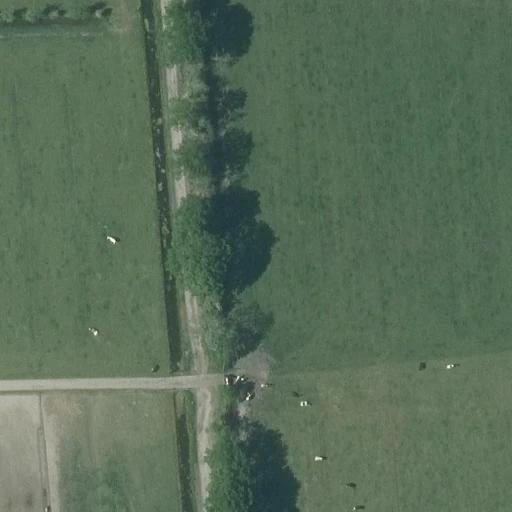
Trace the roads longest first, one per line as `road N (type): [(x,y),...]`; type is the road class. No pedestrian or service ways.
road 1 (track): [(173,0),(213,511)]
road 2 (track): [(0,389),(252,376)]
